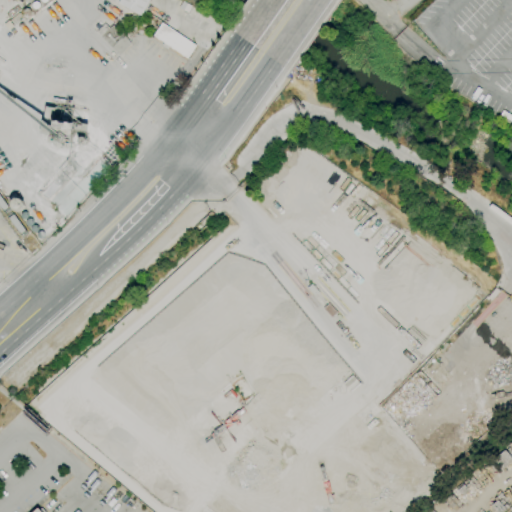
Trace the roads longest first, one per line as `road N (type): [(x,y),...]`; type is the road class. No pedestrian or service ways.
road 1 (primary): [(168,145),(57,260),(46,289)]
road 2 (primary): [(105,262),(197,167)]
road 3 (primary): [(197,167),(271,59)]
road 4 (primary): [(243,39),(168,145)]
